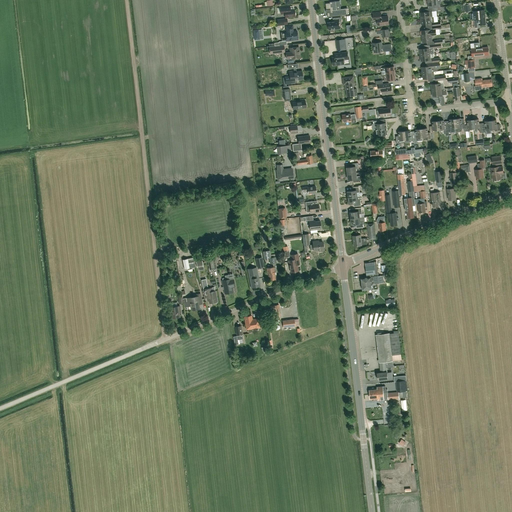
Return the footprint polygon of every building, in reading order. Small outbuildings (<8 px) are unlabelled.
[(347,8),(341,9),(337,9),(336,1),(334,1),(331,1),(331,2),(330,2),(330,3),(326,4),(328,17),(348,14),(347,8)] [(290,6),(280,7),(281,14),(285,13),(285,17),(295,16),(295,15),(296,14),(295,13),(295,12),(294,9),(290,10),(290,6)] [(473,11),(474,12),(474,20),(485,19),(485,17),(486,17),(486,14),(484,14),(484,10),(473,11)] [(389,24),(388,16),(381,17),(381,13),(373,14),(374,20),(377,19),(378,25),(389,24)] [(434,17),(432,17),(420,18),(421,24),(432,23),(433,26),(441,25),(440,22),(434,22),(434,17)] [(335,22),(328,23),(329,30),(341,29),(340,22),(341,22),(341,18),(335,19),(335,22)] [(485,19),(474,20),(475,28),(481,27),(480,24),(485,24),(485,19)] [(285,32),(286,41),(298,39),(297,31),(293,31),(292,25),(286,26),(287,32),(285,32)] [(433,30),(430,30),(421,31),(422,36),(431,35),(436,35),(436,29),(441,29),(441,25),(433,26),(433,30)] [(383,51),(392,50),(391,44),(382,45),(381,42),(373,43),(374,50),(377,50),(378,51),(379,51),(380,52),(383,52),(383,51)] [(423,45),(424,48),(419,49),(420,55),(433,53),(433,49),(439,48),(441,48),(441,43),(439,44),(439,43),(435,44),(423,45)] [(488,47),(480,48),(479,43),(474,44),(474,47),(475,47),(475,49),(473,49),(473,55),(476,55),(476,56),(488,54),(488,47)] [(299,47),(290,48),(290,52),(285,52),(286,59),(287,59),(288,63),(294,63),(293,58),(300,58),(299,47)] [(335,57),(332,57),(333,65),(344,63),(344,59),(348,59),(347,52),(335,54),(335,57)] [(475,68),(475,59),(465,60),(465,65),(466,65),(466,68),(468,68),(468,69),(475,68)] [(433,66),(421,67),(422,73),(433,71),(433,67),(440,66),(439,62),(432,63),(433,66)] [(293,71),(289,72),(290,76),(285,77),(286,84),(295,83),(294,80),(302,79),(302,76),(304,76),(303,73),(302,73),(301,71),(296,72),(296,68),(298,68),(298,63),(288,65),(288,69),(293,68),(294,71),(293,71)] [(386,74),(395,72),(394,66),(382,67),(383,70),(383,71),(381,71),(382,75),(386,74)] [(462,80),(464,79),(465,82),(470,81),(469,73),(464,73),(464,74),(461,74),(462,80)] [(353,89),(353,83),(352,77),(343,78),(344,84),(346,84),(347,96),(354,95),(357,94),(357,89),(353,89)] [(486,87),(492,86),(491,79),(481,81),(481,78),(475,79),(476,86),(482,85),(482,90),(486,89),(486,87)] [(392,92),(391,86),(385,87),(385,83),(378,84),(379,90),(382,89),(382,94),(392,92)] [(305,103),(305,100),(292,102),(293,109),(300,108),(306,107),(306,106),(306,103),(305,103)] [(380,116),(391,115),(390,107),(383,108),(383,107),(379,108),(380,116)] [(351,118),(355,118),(355,114),(350,114),(350,113),(342,114),(343,122),(351,121),(351,118)] [(449,119),(450,121),(447,121),(448,135),(451,135),(451,133),(457,132),(455,117),(453,117),(453,118),(449,119)] [(457,117),(455,117),(457,132),(457,133),(460,132),(461,130),(462,130),(462,129),(464,129),(464,130),(465,130),(465,125),(464,122),(461,122),(461,117),(457,118),(457,117)] [(467,124),(465,125),(465,130),(465,131),(468,131),(468,129),(474,128),(472,118),(471,118),(471,119),(467,120),(467,124)] [(472,118),(474,128),(479,128),(480,129),(480,133),(483,132),(482,126),(482,123),(479,123),(478,119),(474,119),(474,118),(472,118)] [(430,126),(430,132),(431,138),(434,138),(433,130),(439,129),(438,119),(436,119),(436,120),(432,121),(433,125),(430,126)] [(447,121),(444,121),(443,120),(439,120),(439,119),(438,119),(439,129),(445,129),(445,136),(448,135),(447,121)] [(485,125),(482,126),(483,132),(486,132),(486,130),(491,129),(490,119),(488,119),(488,121),(485,121),(485,125)] [(502,124),(500,124),(499,124),(497,124),(496,120),(492,120),(492,119),(490,119),(491,129),(497,128),(497,130),(500,130),(502,129),(502,124)] [(376,129),(386,128),(385,122),(380,123),(380,120),(373,121),(374,125),(376,125),(376,129)] [(423,140),(422,137),(421,127),(419,127),(420,129),(416,129),(416,130),(413,131),(413,134),(414,141),(414,143),(417,143),(417,141),(423,140)] [(431,138),(430,132),(427,132),(427,128),(423,128),(423,127),(421,127),(422,137),(428,137),(428,139),(431,138)] [(386,128),(376,129),(376,133),(375,133),(375,138),(382,137),(381,134),(387,133),(386,128)] [(405,139),(404,129),(402,129),(402,131),(398,131),(399,136),(396,136),(396,142),(399,142),(399,140),(405,139)] [(410,134),(410,132),(409,130),(405,130),(405,129),(404,129),(405,139),(411,139),(411,141),(414,141),(413,134),(410,134)] [(298,137),(299,143),(293,144),(293,151),(302,150),(301,144),(310,142),(309,135),(298,137)] [(290,145),(287,146),(277,147),(278,154),(288,153),(291,152),(290,145)] [(298,165),(313,163),(312,155),(309,155),(309,153),(304,154),(304,156),(306,156),(307,159),(297,161),(298,165)] [(428,154),(425,155),(426,157),(427,160),(428,163),(429,164),(434,162),(432,158),(430,153),(428,154)] [(493,165),(502,164),(501,155),(491,157),(493,165)] [(482,169),(485,169),(484,160),(480,160),(480,163),(477,164),(478,169),(475,170),(477,178),(483,177),(482,169)] [(347,173),(356,172),(356,168),(359,168),(358,162),(351,163),(351,166),(347,167),(347,173)] [(280,165),(277,165),(278,171),(277,171),(278,176),(279,179),(284,178),(284,179),(291,178),(294,177),(294,172),(293,172),(293,170),(283,171),(283,165),(281,165),(281,164),(280,165)] [(499,179),(500,179),(500,174),(503,173),(502,166),(499,167),(493,167),(494,171),(492,171),(493,180),(494,180),(495,180),(495,181),(499,180),(500,180),(499,179)] [(356,172),(347,173),(348,180),(353,179),(353,182),(360,182),(360,176),(357,176),(356,172)] [(451,184),(458,183),(457,172),(450,173),(451,184)] [(415,192),(420,191),(421,198),(426,198),(425,185),(417,186),(414,186),(415,192)] [(348,197),(357,196),(357,193),(359,192),(359,186),(351,187),(352,190),(347,191),(348,197)] [(455,191),(455,188),(447,189),(448,199),(456,199),(455,191)] [(410,199),(404,200),(405,204),(405,206),(405,210),(407,210),(408,218),(414,217),(412,206),(415,205),(413,191),(409,191),(410,199)] [(431,193),(433,207),(438,206),(438,202),(441,202),(440,191),(431,193)] [(391,213),(390,205),(389,194),(385,195),(386,205),(388,218),(390,218),(391,225),(397,225),(395,212),(391,213)] [(357,196),(348,197),(349,204),(353,203),(354,206),(361,205),(360,200),(357,200),(357,196)] [(305,202),(306,206),(307,212),(315,211),(315,212),(319,212),(319,210),(320,209),(320,206),(319,205),(318,205),(318,204),(312,205),(311,201),(305,202)] [(425,207),(427,207),(426,201),(424,201),(424,203),(418,204),(419,213),(426,212),(425,207)] [(350,218),(359,217),(359,214),(362,213),(361,207),(354,208),(354,211),(350,212),(350,218)] [(286,208),(278,209),(279,213),(279,218),(287,217),(286,208)] [(379,218),(379,220),(377,220),(377,223),(379,223),(380,230),(385,230),(385,222),(385,219),(384,216),(382,217),(379,218)] [(359,217),(350,218),(351,225),(356,224),(356,228),(364,227),(363,222),(365,221),(364,217),(359,217)] [(310,230),(321,228),(320,221),(315,221),(309,221),(310,230)] [(369,240),(376,239),(374,223),(367,224),(369,240)] [(362,244),(364,244),(364,240),(361,241),(360,235),(353,236),(354,246),(362,245),(362,244)] [(314,250),(324,249),(323,242),(319,242),(319,241),(313,242),(313,244),(310,245),(311,250),(314,249),(314,250)] [(275,254),(271,255),(270,250),(262,251),(263,259),(269,258),(270,263),(276,262),(275,257),(275,254)] [(300,264),(298,253),(291,255),(292,260),(289,260),(291,272),(298,271),(297,265),(300,264)] [(184,269),(196,267),(194,257),(182,260),(184,269)] [(217,269),(214,257),(207,258),(209,270),(217,269)] [(379,283),(378,275),(376,262),(366,263),(365,263),(367,274),(368,274),(369,277),(362,277),(363,290),(373,289),(373,288),(378,288),(377,283),(379,283)] [(248,269),(250,279),(252,288),(260,286),(256,267),(248,269)] [(276,279),(275,272),(274,267),(271,267),(267,268),(267,273),(269,273),(270,280),(272,280),(272,281),(273,281),(275,281),(276,280),(276,279)] [(202,279),(205,296),(205,297),(208,297),(209,303),(212,302),(212,303),(212,304),(215,303),(215,302),(217,301),(215,291),(209,292),(206,278),(202,279)] [(225,294),(233,292),(231,283),(223,285),(225,294)] [(199,304),(202,304),(200,294),(197,294),(197,296),(187,298),(188,303),(191,303),(192,309),(200,308),(199,304)] [(270,306),(271,314),(272,320),(281,319),(280,314),(279,314),(279,313),(278,309),(279,309),(279,304),(270,306)] [(179,312),(181,312),(180,306),(170,307),(171,318),(180,317),(179,312)] [(255,322),(253,322),(251,315),(244,316),(246,325),(247,324),(248,329),(255,328),(255,322)] [(383,369),(386,369),(386,368),(393,367),(392,355),(401,354),(399,332),(390,333),(389,333),(376,334),(380,362),(381,369),(383,369)] [(242,336),(233,337),(234,346),(239,346),(238,341),(243,340),(242,336)] [(383,369),(381,369),(381,372),(377,373),(378,380),(388,379),(387,371),(386,369),(383,369)] [(397,392),(406,391),(408,391),(407,380),(396,381),(397,392)] [(406,391),(387,393),(388,400),(399,399),(399,398),(406,397),(406,391)]
